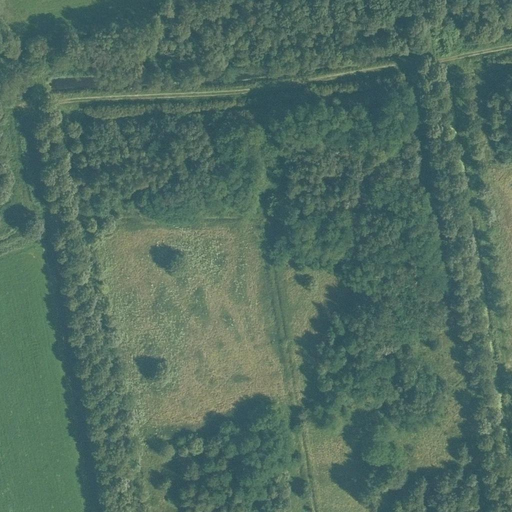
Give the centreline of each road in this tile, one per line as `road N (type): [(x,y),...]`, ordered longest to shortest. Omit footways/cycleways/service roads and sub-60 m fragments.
road 1 (track): [(118,511),(41,99)]
road 2 (track): [(511,369),(460,55)]
